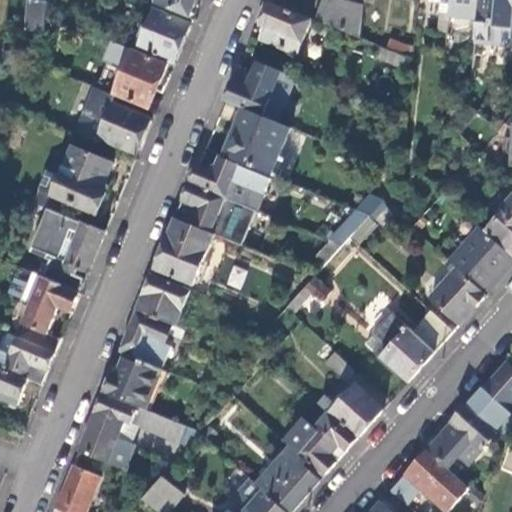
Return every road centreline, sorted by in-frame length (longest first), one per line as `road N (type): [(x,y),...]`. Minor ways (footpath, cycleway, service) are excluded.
road 1 (residential): [(22,511),(231,0)]
road 2 (residential): [(334,511),(511,314)]
